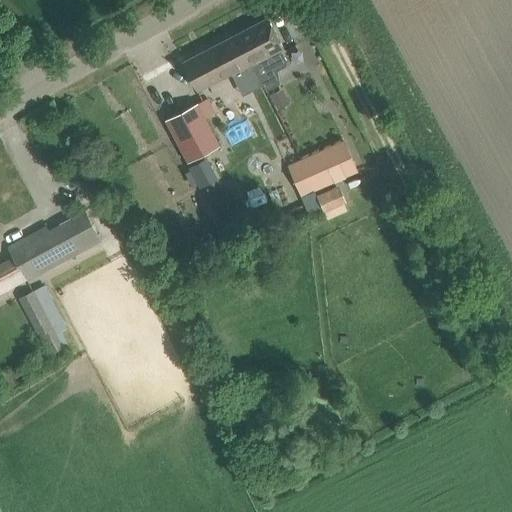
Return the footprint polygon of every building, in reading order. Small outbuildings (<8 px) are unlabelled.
[(268,17),(238,33),(253,64),(254,63),(262,80),(278,72),(278,69),(287,64),(287,58),(284,52),(286,51),(268,17)] [(253,64),(238,33),(184,61),(198,89),(232,71),(233,74),(253,64)] [(198,102),(166,119),(188,161),(220,144),(198,102)] [(344,140),(290,163),(302,192),(313,188),(314,191),(347,177),(346,176),(358,171),(344,140)] [(206,157),(190,165),(192,168),(200,183),(202,186),(218,177),(206,157)] [(318,191),(327,217),(350,209),(341,183),(318,191)] [(26,276),(100,236),(83,206),(70,214),(72,218),(50,230),(48,226),(10,247),(15,257),(0,265),(0,288),(25,275),(26,276)] [(47,353),(69,343),(63,330),(68,328),(46,282),(19,295),(47,353)]
